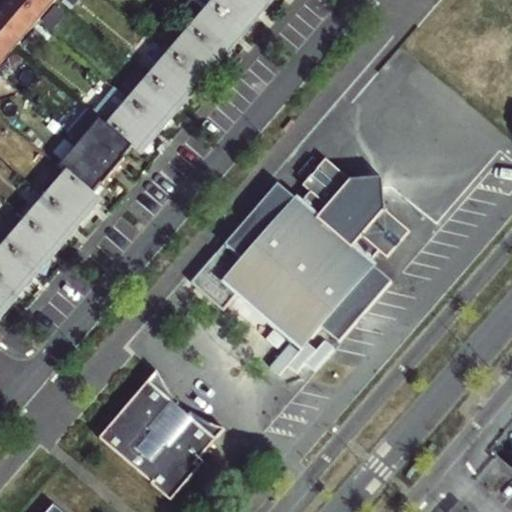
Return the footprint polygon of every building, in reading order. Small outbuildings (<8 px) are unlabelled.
[(56,0),(7,0),(2,6),(31,30),(56,0)] [(244,31),(215,7),(206,0),(193,0),(178,18),(183,22),(194,31),(223,55),(244,31)] [(265,7),(256,0),(220,0),(215,7),(244,31),(265,7)] [(0,63),(28,31),(0,7),(0,63)] [(173,55),(194,31),(183,22),(162,46),(173,55)] [(223,55),(194,31),(173,55),(202,80),(223,55)] [(173,55),(153,78),(182,103),(202,80),(173,55)] [(182,103),(153,78),(132,102),(162,127),(182,103)] [(162,127),(132,102),(110,128),(133,149),(140,153),(162,127)] [(133,149),(101,120),(81,143),(114,172),(133,149)] [(114,172),(81,143),(61,166),(94,195),(114,172)] [(381,215),(378,182),(348,185),(321,162),(298,190),(305,196),(296,206),(274,188),(222,249),(241,265),(231,277),(232,301),(247,302),(252,305),(279,328),(282,331),(285,345),(309,341),(317,331),(335,346),(339,342),(387,286),(362,265),(372,254),(379,260),(402,233),(381,215)] [(70,175),(48,200),(77,225),(99,200),(70,175)] [(77,225),(48,200),(38,191),(17,215),(27,224),(57,248),(77,225)] [(37,272),(57,248),(27,224),(7,247),(37,272)] [(37,272),(7,247),(0,254),(0,282),(16,296),(37,272)] [(232,301),(231,277),(220,290),(232,301)] [(0,314),(16,296),(0,282),(0,314)] [(247,302),(232,301),(285,345),(282,331),(279,328),(252,305),(247,302)] [(309,341),(285,345),(296,355),(309,341)] [(153,385),(150,375),(94,443),(164,503),(192,469),(188,466),(217,431),(207,430),(197,426),(189,421),(183,416),(180,420),(168,411),(171,408),(162,399),(157,392),(153,385)]
